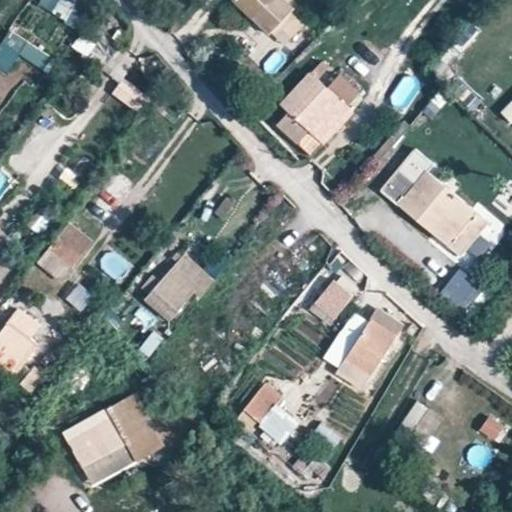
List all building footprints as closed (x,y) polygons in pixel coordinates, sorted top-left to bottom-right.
[(42,0),(39,11),(79,25),(87,0),(42,0)] [(269,0),(232,0),(251,19),(269,0)] [(286,4),(280,0),(269,0),(251,19),(262,29),(286,4)] [(13,30),(0,46),(0,69),(9,76),(23,57),(46,74),(55,61),(13,30)] [(81,34),(73,47),(88,57),(97,44),(81,34)] [(442,59),(430,74),(444,86),(457,72),(442,59)] [(311,131),(340,101),(326,87),(318,79),(329,67),(321,60),(280,103),(311,131)] [(326,87),(340,101),(347,107),(360,93),(340,73),(326,87)] [(141,108),(148,92),(121,81),(114,98),(141,108)] [(511,121),(511,120),(511,101),(502,111),(511,121)] [(463,200),(415,162),(404,173),(416,183),(398,205),(434,235),(463,200)] [(0,203),(14,178),(0,170),(0,203)] [(233,202),(223,194),(210,210),(221,218),(233,202)] [(68,225),(54,242),(77,260),(91,242),(68,225)] [(98,273),(122,280),(128,259),(105,252),(98,273)] [(167,270),(144,299),(169,319),(193,291),(178,279),(189,267),(178,258),(167,270)] [(462,269),(441,292),(465,313),(486,291),(462,269)] [(312,311),(336,324),(354,293),(329,279),(312,311)] [(66,301),(83,312),(95,295),(77,284),(66,301)] [(40,324),(17,308),(0,332),(0,351),(21,367),(37,344),(31,338),(40,324)] [(110,333),(124,322),(114,309),(100,320),(110,333)] [(371,320),(395,335),(402,323),(378,309),(371,320)] [(360,388),(395,335),(371,320),(337,371),(360,388)] [(412,335),(417,328),(412,324),(407,332),(412,335)] [(82,391),(97,375),(83,363),(68,379),(82,391)] [(33,368),(22,384),(34,393),(45,376),(33,368)] [(279,397),(263,383),(236,417),(248,427),(256,418),(261,421),(279,397)] [(62,437),(80,473),(125,450),(134,468),(161,455),(134,401),(62,437)] [(417,402),(395,436),(423,453),(445,419),(417,402)] [(497,442),(506,426),(488,416),(479,433),(497,442)] [(310,441),(332,456),(344,438),(323,423),(310,441)] [(125,450),(80,473),(90,491),(134,468),(125,450)] [(396,511),(416,511),(418,510),(399,500),(393,510),(396,511)]
